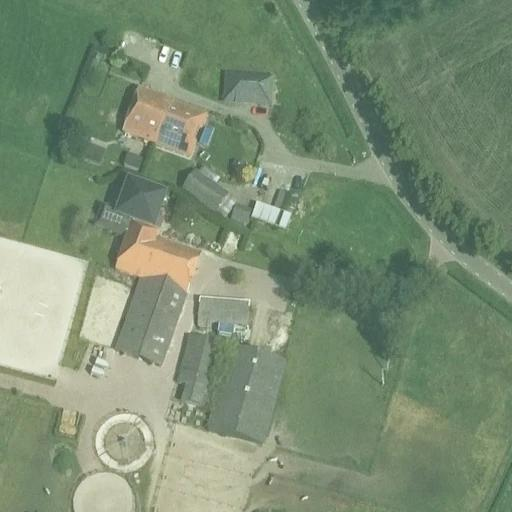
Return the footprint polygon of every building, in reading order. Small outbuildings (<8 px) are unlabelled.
[(269,106),(271,81),(227,77),(225,102),(269,106)] [(201,130),(206,116),(139,91),(123,134),(189,158),(195,143),(191,141),(196,128),(201,130)] [(126,156),(122,167),(138,173),(142,162),(126,156)] [(215,217),(230,196),(195,172),(181,192),(215,217)] [(259,191),(271,182),(263,172),(251,181),(259,191)] [(151,234),(163,199),(129,186),(119,213),(102,208),(95,228),(126,240),(115,271),(141,281),(136,294),(137,294),(116,353),(161,369),(202,255),(156,239),(157,236),(151,234)] [(279,194),(273,212),(282,215),(289,197),(279,194)] [(248,327),(250,305),(200,301),(196,330),(211,332),(212,325),(230,326),(248,327)] [(207,412),(223,346),(188,338),(176,386),(185,389),(181,405),(201,411),(207,412)] [(264,448),(283,375),(286,363),(229,347),(207,432),(264,448)]
